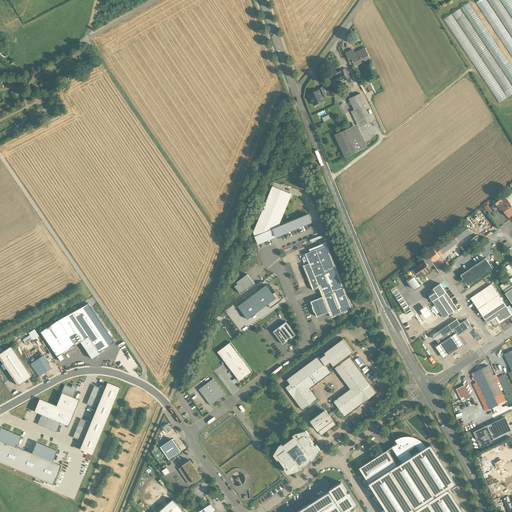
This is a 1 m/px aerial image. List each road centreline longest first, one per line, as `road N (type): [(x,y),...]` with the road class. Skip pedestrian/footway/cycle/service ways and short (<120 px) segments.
road 1 (track): [(84,39),(223,247),(113,511)]
road 2 (track): [(121,511),(293,104)]
road 3 (tertiary): [(425,390),(377,297),(294,92)]
road 4 (track): [(0,156),(144,368),(142,383)]
road 5 (unclassified): [(187,435),(306,344),(270,244)]
road 6 (unclassified): [(0,411),(66,375),(109,372),(142,383),(187,435)]
road 7 (track): [(424,0),(468,73),(381,141)]
road 8 (tertiary): [(486,511),(425,390)]
